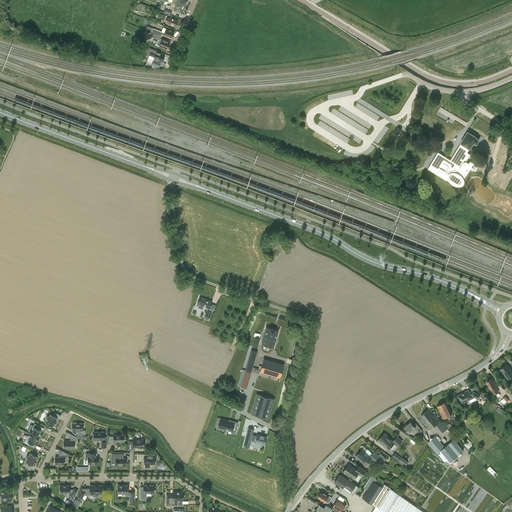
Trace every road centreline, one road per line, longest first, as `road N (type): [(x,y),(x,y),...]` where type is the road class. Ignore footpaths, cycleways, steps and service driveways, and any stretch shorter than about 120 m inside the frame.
road 1 (tertiary): [(0,112),(316,231),(388,267),(452,285),(500,311)]
road 2 (unclassified): [(287,511),(322,466),(377,419),(493,357)]
road 3 (residential): [(200,511),(199,494),(177,479),(37,478)]
road 4 (unclassified): [(511,128),(458,92),(511,77)]
